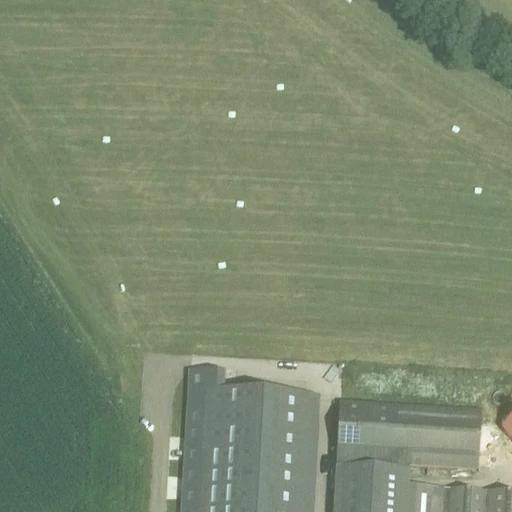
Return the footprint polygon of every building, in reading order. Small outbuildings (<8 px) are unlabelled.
[(189,372),(180,511),(312,511),(319,400),(224,394),(225,374),(189,372)] [(340,405),(336,471),(408,474),(409,467),(477,471),(479,410),(340,405)] [(336,471),(333,511),(405,511),(407,491),(408,474),(336,471)] [(407,491),(405,511),(448,511),(450,493),(407,491)] [(450,493),(448,511),(485,511),(486,495),(450,493)] [(511,511),(511,496),(486,495),(485,511),(511,511)]
